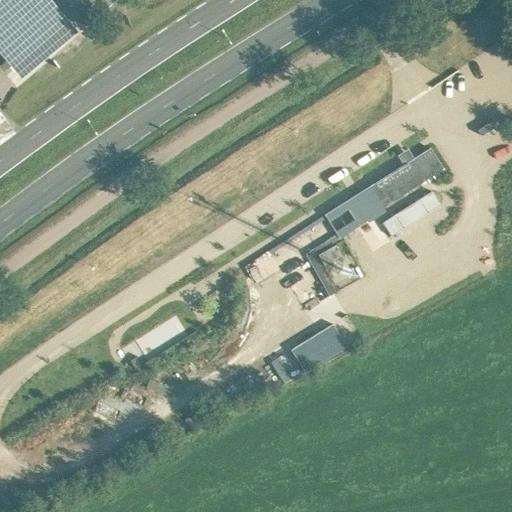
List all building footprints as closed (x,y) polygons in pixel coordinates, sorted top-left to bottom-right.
[(74,38),(40,0),(2,0),(0,2),(0,64),(19,86),(74,38)] [(324,215),(337,236),(443,169),(430,148),(324,215)] [(432,191),(383,222),(391,236),(440,204),(432,191)] [(271,252),(280,267),(313,246),(304,231),(271,252)] [(318,254),(324,264),(341,255),(336,245),(318,254)] [(346,347),(331,324),(290,350),(304,373),(346,347)]
